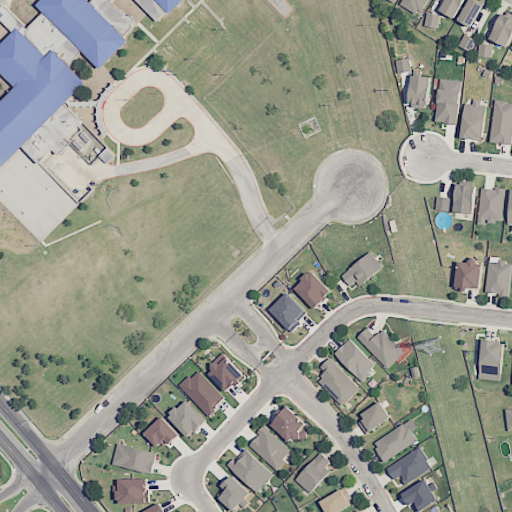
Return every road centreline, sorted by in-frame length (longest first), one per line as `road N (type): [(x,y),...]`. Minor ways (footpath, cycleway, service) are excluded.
road 1 (residential): [(54,463),(352,181)]
road 2 (residential): [(511,318),(361,305),(339,317),(184,478)]
road 3 (residential): [(285,371),(338,430),(387,511)]
road 4 (secondary): [(92,511),(0,402)]
